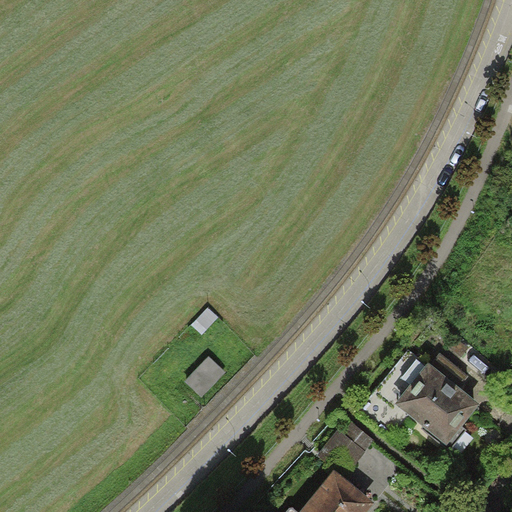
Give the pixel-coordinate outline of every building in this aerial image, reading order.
[(440,351),(430,363),(459,386),(468,374),(440,351)] [(430,363),(429,362),(395,403),(423,426),(421,428),(449,450),(467,429),(462,425),(480,404),(459,386),(430,363)] [(511,373),(499,389),(511,400),(511,373)] [(338,429),(317,457),(344,478),(375,440),(352,422),(343,433),(338,429)] [(368,511),(375,504),(334,470),(299,511),(297,511),(291,507),(287,511),(368,511)]
